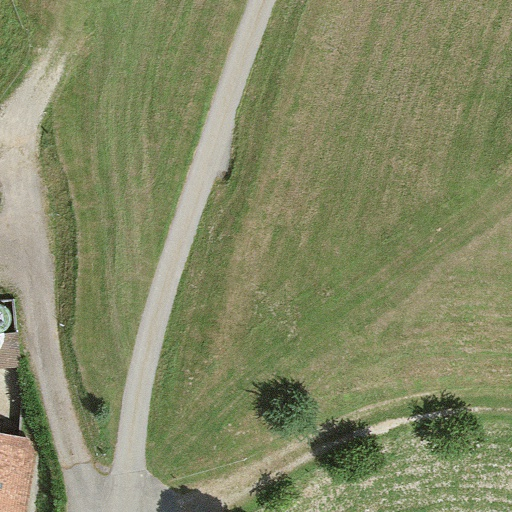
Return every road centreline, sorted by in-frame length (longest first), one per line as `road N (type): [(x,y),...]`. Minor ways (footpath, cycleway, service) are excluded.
road 1 (track): [(116,511),(154,318),(263,0)]
road 2 (track): [(180,511),(362,426),(420,408),(511,404)]
